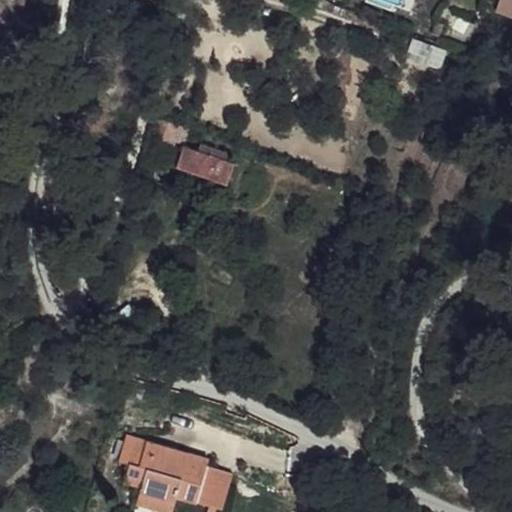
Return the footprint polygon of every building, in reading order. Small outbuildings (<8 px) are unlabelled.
[(511,0),(500,0),(497,8),(511,13),(511,0)] [(203,126),(175,115),(167,135),(188,144),(190,138),(197,141),(203,126)] [(239,161),(241,154),(215,146),(213,152),(197,147),(191,169),(242,185),(248,166),(239,161)] [(511,406),(511,401),(506,399),(498,423),(506,425),(511,406)] [(253,429),(248,438),(268,448),(274,438),(253,429)] [(211,458),(128,433),(121,460),(132,463),(127,480),(144,485),(142,490),(177,500),(179,495),(199,501),(210,464),(211,458)] [(234,472),(210,464),(199,501),(223,509),(234,472)] [(361,474),(345,465),(340,474),(356,483),(361,474)] [(142,490),(137,504),(163,511),(172,511),(177,500),(142,490)]
